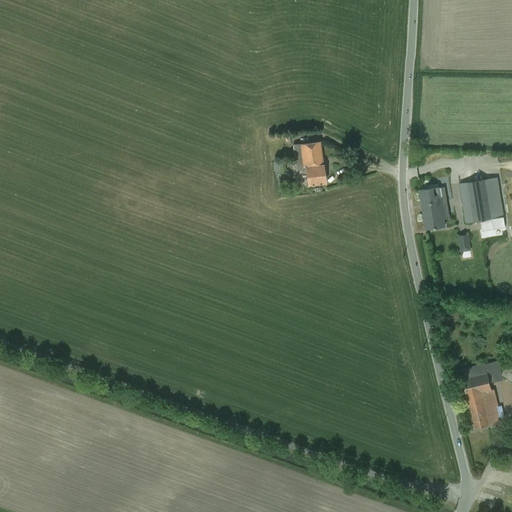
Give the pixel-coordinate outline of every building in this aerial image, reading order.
[(297,169),(323,166),(320,140),(294,143),(297,169)] [(281,162),(282,175),(291,175),(291,162),(281,162)] [(511,222),(505,178),(467,184),(473,225),(487,223),(488,231),(511,227),(511,222)] [(426,228),(451,224),(444,185),(419,189),(426,228)] [(475,235),(465,236),(466,250),(477,248),(475,235)] [(462,375),(469,403),(498,396),(491,369),(462,375)] [(475,427),(503,420),(498,396),(469,403),(475,427)]
